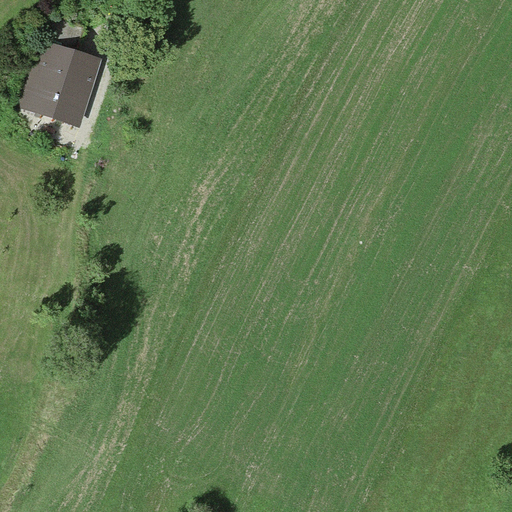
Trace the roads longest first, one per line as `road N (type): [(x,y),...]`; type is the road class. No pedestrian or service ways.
road 1 (track): [(401,192),(511,111)]
road 2 (track): [(87,118),(131,0)]
